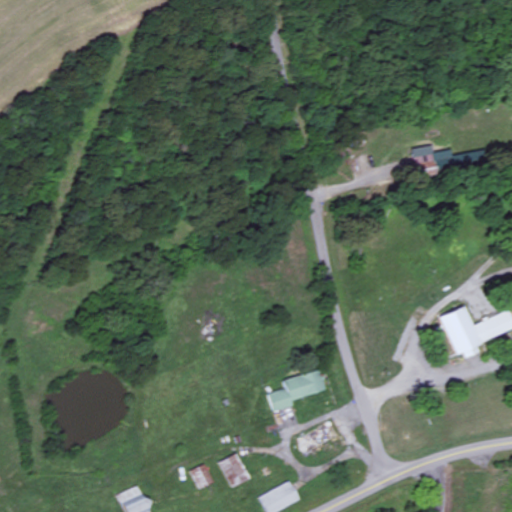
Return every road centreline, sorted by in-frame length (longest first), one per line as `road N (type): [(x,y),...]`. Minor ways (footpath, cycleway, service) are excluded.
road 1 (residential): [(386,483),(349,362),(270,0)]
road 2 (secondary): [(511,445),(435,463),(325,511)]
road 3 (track): [(420,354),(458,293),(511,244)]
